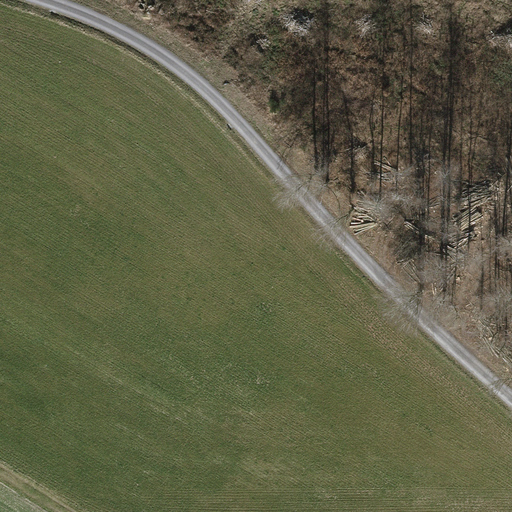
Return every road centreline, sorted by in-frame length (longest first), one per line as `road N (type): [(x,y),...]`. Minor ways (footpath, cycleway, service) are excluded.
road 1 (track): [(22,0),(64,13),(248,130),(511,403)]
road 2 (track): [(0,451),(107,511)]
